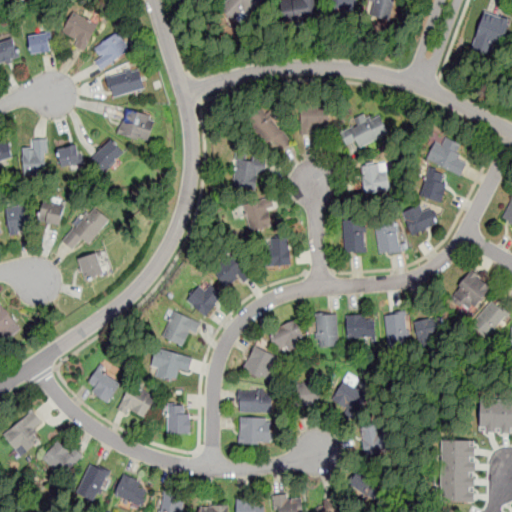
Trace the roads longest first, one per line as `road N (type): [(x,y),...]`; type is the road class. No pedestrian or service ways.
road 1 (residential): [(511,143),(465,235),(431,270),(288,292),(248,314),(217,367),(212,468)]
road 2 (residential): [(154,0),(190,124),(191,177),(180,225),(134,292),(0,389)]
road 3 (residential): [(511,132),(419,84),(364,70),(275,68),(184,93)]
road 4 (residential): [(324,451),(240,468),(161,459),(84,420),(36,365)]
